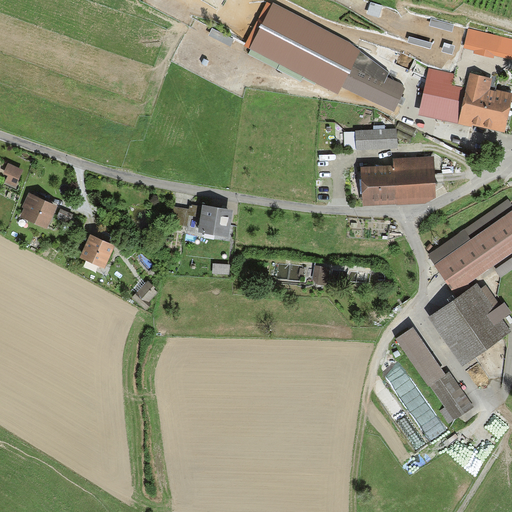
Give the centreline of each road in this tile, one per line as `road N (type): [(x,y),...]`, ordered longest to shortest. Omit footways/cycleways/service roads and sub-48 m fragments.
road 1 (residential): [(0,137),(121,177),(337,210),(429,208),(496,171)]
road 2 (track): [(417,308),(379,353),(364,404),(354,511)]
